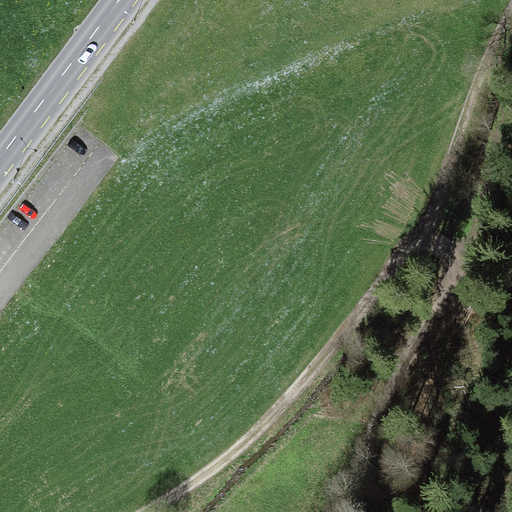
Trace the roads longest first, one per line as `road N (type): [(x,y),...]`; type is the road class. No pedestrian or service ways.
road 1 (track): [(511,10),(472,96),(428,236),(451,250),(437,309),(340,511)]
road 2 (track): [(428,236),(312,383),(249,446),(158,511)]
road 3 (primary): [(0,161),(120,0)]
